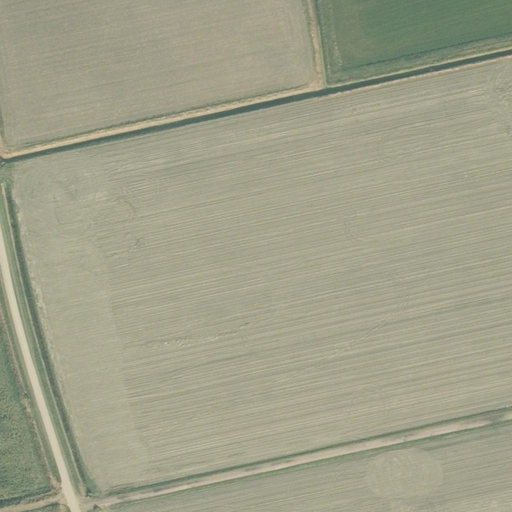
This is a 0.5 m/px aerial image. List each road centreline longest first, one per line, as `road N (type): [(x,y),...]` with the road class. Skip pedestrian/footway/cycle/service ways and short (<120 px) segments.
road 1 (track): [(511,416),(73,506)]
road 2 (unclassified): [(75,511),(0,245)]
